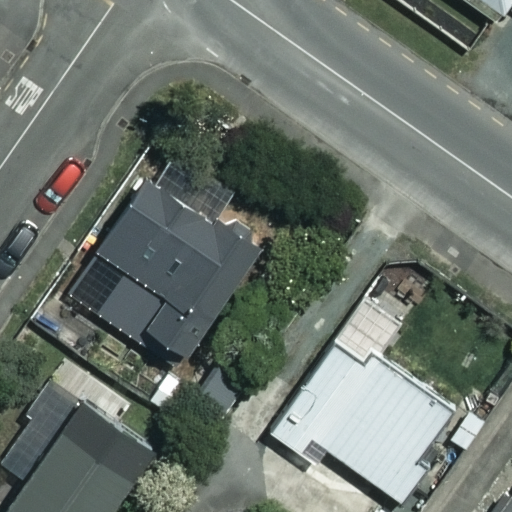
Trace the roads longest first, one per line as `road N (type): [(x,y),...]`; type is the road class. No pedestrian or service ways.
road 1 (tertiary): [(233,0),(511,196)]
road 2 (residential): [(0,171),(119,0)]
